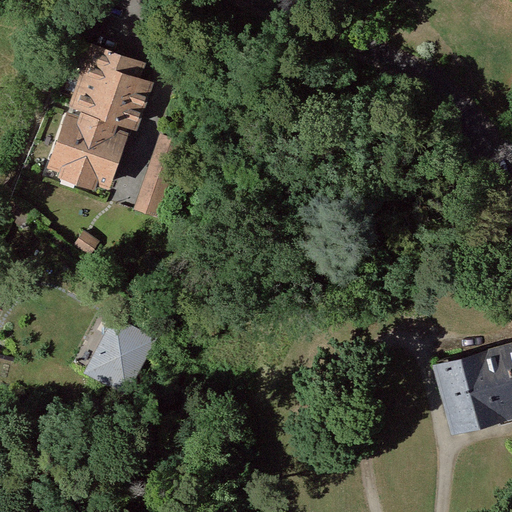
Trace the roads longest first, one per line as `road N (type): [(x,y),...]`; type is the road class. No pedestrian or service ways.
road 1 (tertiary): [(260,0),(420,75),(472,124),(508,180)]
road 2 (track): [(0,205),(88,0)]
